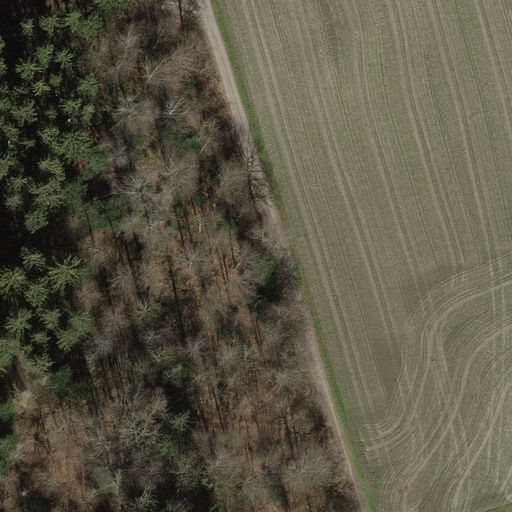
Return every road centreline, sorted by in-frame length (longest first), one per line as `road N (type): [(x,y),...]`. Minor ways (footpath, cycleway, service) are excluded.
road 1 (track): [(359,511),(205,0)]
road 2 (track): [(0,35),(164,4),(209,21)]
